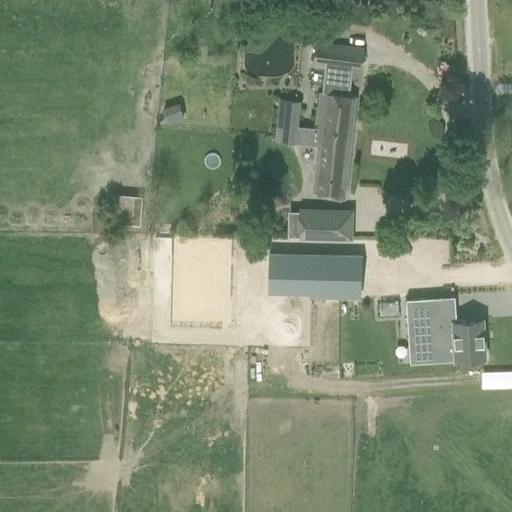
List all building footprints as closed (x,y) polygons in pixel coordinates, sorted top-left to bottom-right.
[(317,146),(313,195),(324,196),(344,198),(355,96),(354,96),(345,95),(348,75),(349,67),(362,68),(364,49),(344,46),(316,43),(313,63),(328,65),(325,92),(321,92),(318,128),(317,146)] [(279,100),(274,141),(279,142),(280,138),(294,139),(295,139),(296,126),(299,102),(279,100)] [(325,237),(348,238),(348,211),(299,210),(298,236),(325,237)] [(311,250),(311,286),(357,287),(357,251),(311,250)] [(433,297),(405,299),(408,341),(426,340),(427,359),(455,357),(455,360),(484,358),(481,319),(452,321),(453,323),(435,325),(433,297)]
